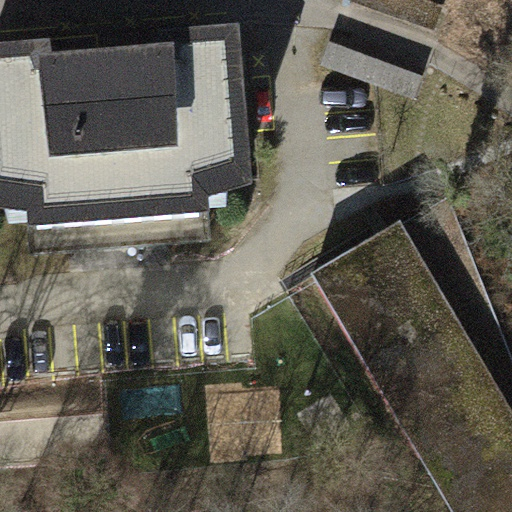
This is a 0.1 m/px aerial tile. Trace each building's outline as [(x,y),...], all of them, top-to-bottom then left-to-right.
[(428,0),(352,0),(450,31),(457,9),(428,0)] [(420,100),(427,79),(330,45),(323,66),(420,100)] [(36,69),(0,71),(0,204),(35,208),(39,250),(209,238),(203,196),(244,183),(233,53),(181,57),(178,73),(42,83),(36,69)] [(511,356),(451,203),(407,231),(511,408),(511,356)] [(360,251),(315,277),(453,511),(511,511),(511,408),(407,231),(404,225),(360,251)]
